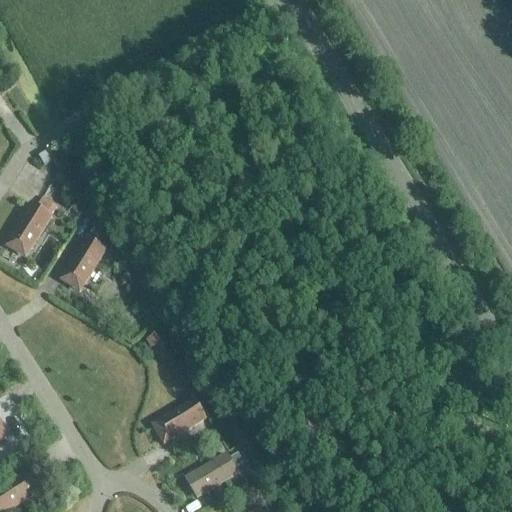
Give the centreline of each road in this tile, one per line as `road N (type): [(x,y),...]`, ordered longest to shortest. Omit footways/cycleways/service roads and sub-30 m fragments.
road 1 (tertiary): [(511,371),(292,0)]
road 2 (unclassified): [(0,190),(30,147),(285,0)]
road 3 (unclassified): [(97,475),(0,323)]
